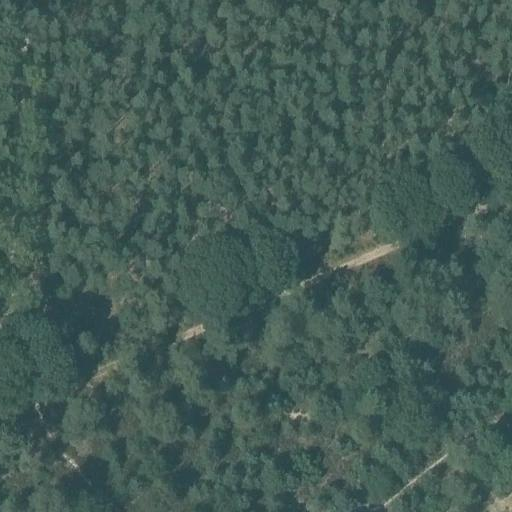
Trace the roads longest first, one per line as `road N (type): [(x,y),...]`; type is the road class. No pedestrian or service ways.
road 1 (track): [(511,189),(0,405)]
road 2 (track): [(15,0),(14,294),(23,351)]
